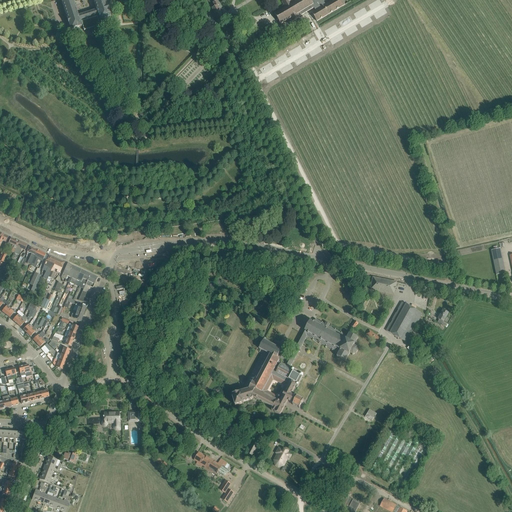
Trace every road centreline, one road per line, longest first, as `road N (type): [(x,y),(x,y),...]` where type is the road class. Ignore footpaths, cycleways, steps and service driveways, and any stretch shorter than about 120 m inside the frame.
road 1 (unclassified): [(329,511),(178,422),(129,381),(62,384)]
road 2 (unclassified): [(197,0),(319,258)]
road 3 (tertiary): [(319,258),(234,242),(108,256)]
road 4 (tertiary): [(511,298),(319,258)]
road 5 (residential): [(62,384),(108,256)]
